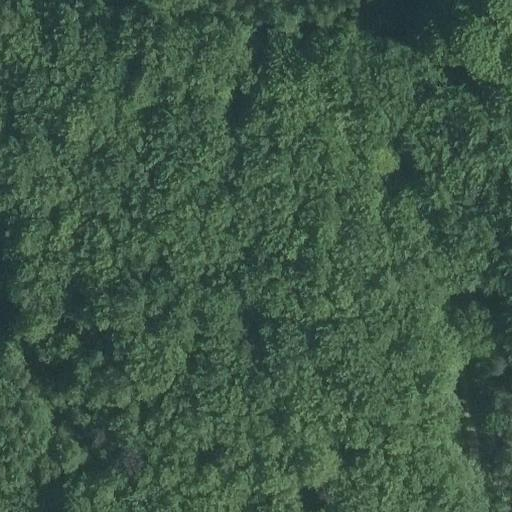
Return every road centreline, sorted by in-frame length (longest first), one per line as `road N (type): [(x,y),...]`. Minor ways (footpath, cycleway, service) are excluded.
road 1 (track): [(419,34),(480,511)]
road 2 (track): [(419,34),(170,0)]
